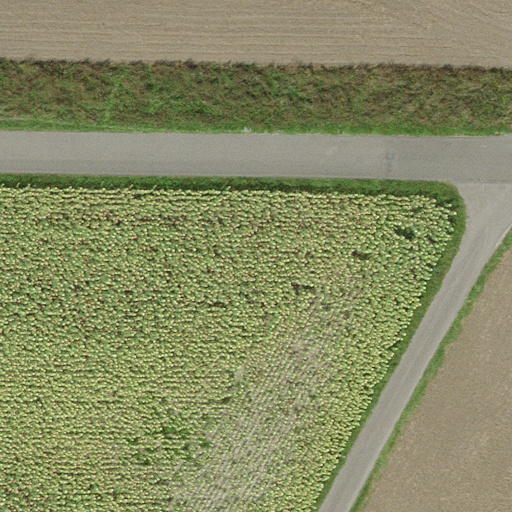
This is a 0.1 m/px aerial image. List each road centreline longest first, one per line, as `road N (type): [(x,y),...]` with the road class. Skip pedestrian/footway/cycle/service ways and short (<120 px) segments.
road 1 (tertiary): [(511,164),(0,152)]
road 2 (track): [(339,511),(511,190)]
